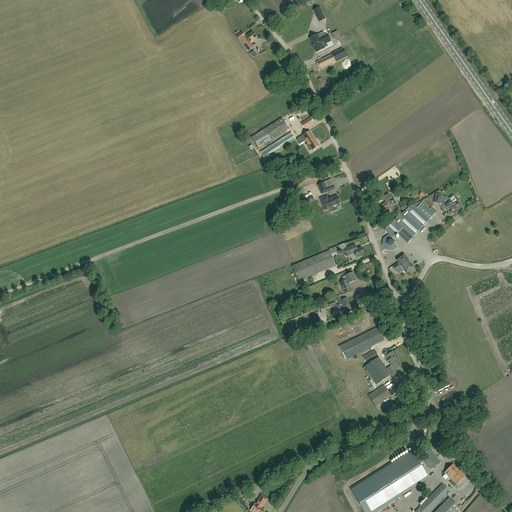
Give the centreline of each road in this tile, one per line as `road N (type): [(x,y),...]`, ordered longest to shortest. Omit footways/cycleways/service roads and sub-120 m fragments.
road 1 (track): [(0,294),(345,166)]
road 2 (unclassified): [(407,301),(390,287),(314,95),(245,0)]
road 3 (unclassified): [(280,511),(317,461),(426,405),(403,324),(407,301)]
road 4 (primary): [(511,132),(419,0)]
road 5 (unclassified): [(407,301),(438,258),(475,266),(511,261)]
